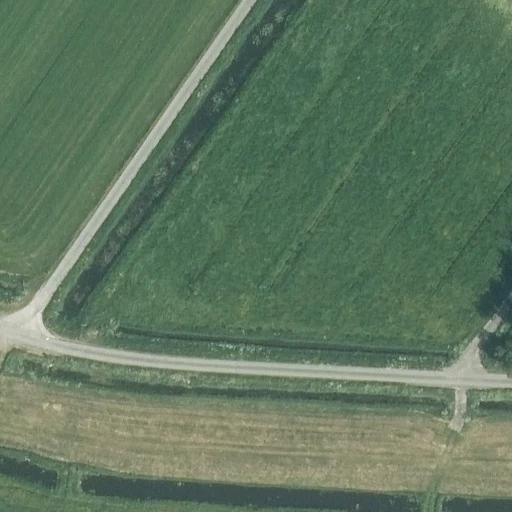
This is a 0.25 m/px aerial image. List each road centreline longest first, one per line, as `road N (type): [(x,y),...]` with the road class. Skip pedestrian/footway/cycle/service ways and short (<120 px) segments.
road 1 (unclassified): [(511,383),(141,365),(29,339)]
road 2 (unclassified): [(29,339),(41,306),(254,0)]
